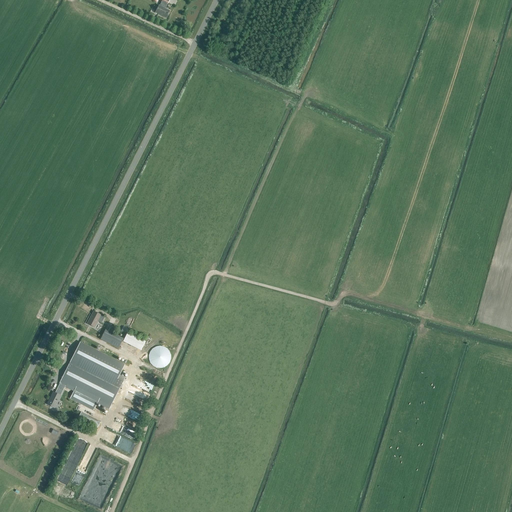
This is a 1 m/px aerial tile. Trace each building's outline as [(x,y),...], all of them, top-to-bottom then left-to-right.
[(169,0),(161,0),(162,0),(159,6),(158,6),(154,13),(166,19),(170,11),(165,9),(167,3),(168,3),(169,0)] [(94,328),(100,315),(93,311),(87,324),(94,328)] [(118,348),(123,339),(105,330),(102,336),(100,339),(118,348)] [(141,351),(145,341),(127,332),(122,342),(141,351)] [(80,342),(59,384),(55,393),(53,392),(47,404),(54,408),(60,396),(65,387),(74,391),(70,399),(93,410),(97,403),(109,409),(125,378),(119,375),(125,365),(80,342)] [(160,368),(163,368),(167,366),(169,363),(170,359),(170,355),(169,352),(166,349),(163,347),(159,346),(155,347),(152,349),(150,352),(148,356),(149,359),(150,363),(152,366),(156,368),(160,368)] [(128,397),(143,406),(146,401),(130,393),(128,397)] [(100,422),(81,412),(78,418),(97,428),(100,422)] [(65,465),(58,481),(67,485),(74,470),(65,465)]
